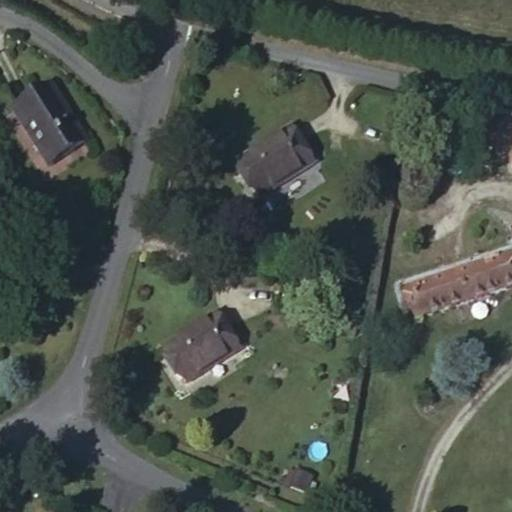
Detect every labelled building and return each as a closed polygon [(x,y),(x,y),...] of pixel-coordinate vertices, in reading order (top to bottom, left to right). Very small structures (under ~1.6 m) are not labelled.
[(85,142),(50,86),(12,110),(51,166),(85,142)] [(302,177),(282,143),(224,180),(244,211),(302,177)] [(511,147),(500,151),(511,170),(511,147)] [(511,255),(511,251),(400,292),(411,322),(511,284),(511,255)] [(156,358),(178,392),(229,360),(210,329),(156,358)]
